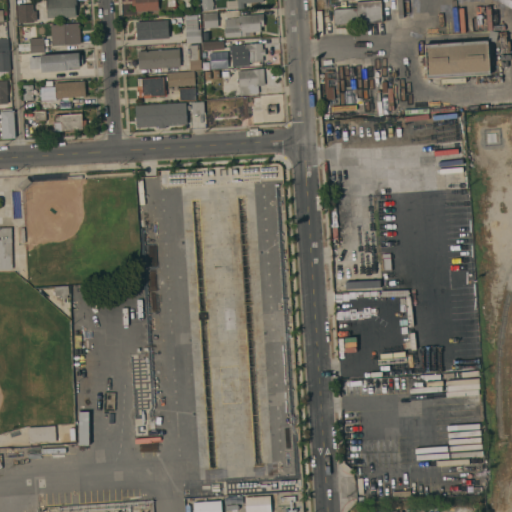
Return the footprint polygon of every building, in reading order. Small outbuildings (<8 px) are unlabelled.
[(77,0),(77,3),(76,3),(76,17),(47,18),(46,0),(77,0)] [(136,11),(136,6),(133,6),(132,0),(158,0),(159,10),(136,11)] [(212,0),(213,1),(214,1),(214,6),(213,6),(214,10),(203,10),(202,0),(212,0)] [(263,0),(264,2),(244,3),(244,8),(233,9),(233,1),(238,1),(237,0),(263,0)] [(357,8),(356,2),(381,0),(382,22),(335,25),(334,10),(357,8)] [(34,11),(37,11),(37,20),(34,20),(35,22),(18,23),(17,5),(33,4),(34,11)] [(218,13),(219,27),(205,28),(203,14),(218,13)] [(264,14),(264,26),(261,26),(261,31),(254,32),(254,36),(226,38),(225,29),(226,29),(225,19),(239,18),(239,16),(264,14)] [(198,15),(199,29),(201,29),(202,42),(187,43),(185,16),(198,15)] [(168,20),(169,38),(137,40),(136,22),(168,20)] [(81,43),(52,45),(51,25),(80,23),(81,43)] [(9,51),(0,51),(0,39),(1,39),(0,37),(3,37),(3,39),(9,38),(9,51)] [(44,38),(44,42),(48,41),(48,46),(45,47),(45,52),(31,53),(30,38),(44,38)] [(489,40),(491,74),(428,79),(425,45),(489,40)] [(224,41),(224,49),(211,50),(210,42),(224,41)] [(262,43),(263,49),(265,49),(266,55),(263,55),(264,61),(249,62),(250,65),(233,66),(232,55),(230,55),(230,45),(262,43)] [(199,44),(200,60),(201,60),(202,70),(191,70),(189,45),(199,44)] [(179,48),(181,67),(139,69),(138,51),(179,48)] [(0,52),(10,52),(11,71),(0,71),(0,52)] [(79,55),(82,55),(83,64),(80,64),(80,67),(69,68),(69,70),(66,70),(66,71),(42,72),(41,68),(30,69),(29,57),(41,56),(40,55),(79,53),(79,55)] [(264,69),(265,85),(258,86),(259,93),(240,95),(238,71),(264,69)] [(333,69),(335,100),(326,100),(324,70),(333,69)] [(195,72),(196,85),(168,87),(168,74),(195,72)] [(165,90),(167,90),(167,95),(165,95),(165,96),(160,96),(160,97),(157,97),(157,96),(139,97),(139,95),(138,95),(138,92),(139,92),(138,78),(164,77),(165,90)] [(0,81),(8,81),(9,106),(0,106),(0,81)] [(85,81),(86,97),(72,98),(72,101),(62,102),(62,100),(56,100),(55,83),(85,81)] [(32,84),(33,99),(23,100),(22,85),(32,84)] [(196,88),(197,100),(180,101),(180,88),(196,88)] [(186,102),(187,104),(192,104),(192,102),(205,101),(205,114),(193,115),(193,111),(187,112),(187,124),(166,125),(166,128),(159,129),(159,126),(137,127),(136,105),(186,102)] [(16,138),(3,139),(2,136),(1,136),(1,133),(2,133),(2,130),(1,130),(0,128),(2,128),(2,123),(0,123),(0,120),(1,120),(1,118),(0,118),(0,115),(1,115),(1,111),(14,111),(16,138)] [(46,111),(47,120),(35,121),(34,111),(46,111)] [(82,113),(83,120),(87,120),(87,129),(62,131),(62,122),(56,122),(55,115),(82,113)] [(31,181),(22,190),(18,186),(27,177),(31,181)] [(0,227),(12,227),(13,269),(0,269),(0,227)] [(391,258),(392,270),(384,270),(383,258),(391,258)] [(344,281),(345,289),(379,288),(379,281),(344,281)] [(69,286),(69,295),(67,295),(68,298),(62,298),(62,295),(55,296),(54,287),(69,286)] [(79,445),(79,412),(89,412),(89,445),(79,445)] [(55,426),(56,442),(29,444),(28,427),(55,426)] [(472,483),(479,482),(479,476),(482,476),(481,471),(486,471),(487,484),(482,484),(483,491),(473,492),(473,493),(446,494),(446,487),(453,486),(453,484),(458,484),(458,486),(472,485),(472,483)] [(270,496),(270,511),(246,511),(246,497),(270,496)] [(221,500),(222,511),(196,511),(196,502),(221,500)]
